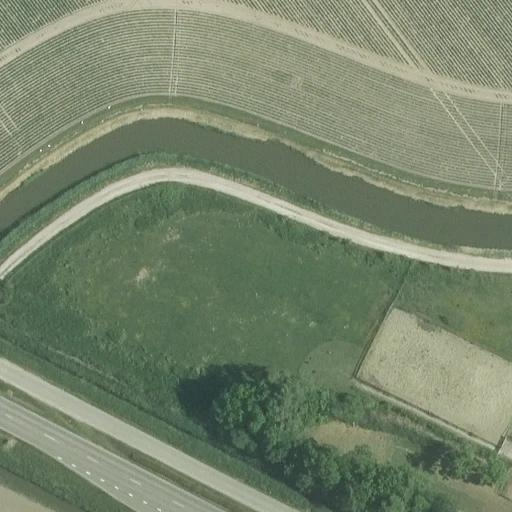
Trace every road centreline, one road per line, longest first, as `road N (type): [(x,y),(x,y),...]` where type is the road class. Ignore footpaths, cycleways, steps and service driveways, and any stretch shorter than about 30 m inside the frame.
road 1 (track): [(0,272),(103,194),(173,177),(423,256),(511,266)]
road 2 (unclassified): [(272,511),(0,371)]
road 3 (tertiary): [(190,511),(0,413)]
